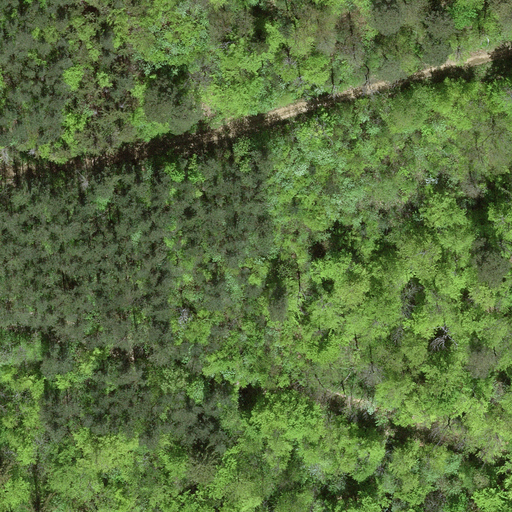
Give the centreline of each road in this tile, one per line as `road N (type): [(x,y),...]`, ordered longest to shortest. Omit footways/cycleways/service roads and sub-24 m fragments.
road 1 (track): [(511,456),(0,317)]
road 2 (track): [(0,170),(124,155),(511,50)]
